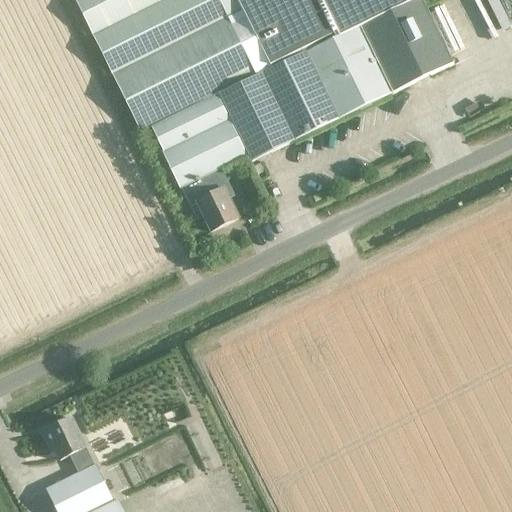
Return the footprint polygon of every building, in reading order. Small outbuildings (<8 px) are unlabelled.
[(74,0),(140,132),(151,127),(181,189),(181,188),(215,172),(246,157),(250,164),(453,66),(421,0),(74,0)] [(215,172),(181,188),(191,208),(197,204),(211,233),(238,220),(229,200),(215,172)] [(70,457),(86,449),(71,419),(45,432),(60,462),(70,457)] [(95,467),(86,449),(70,457),(79,475),(46,491),(56,511),(94,511),(113,502),(95,466),(95,467)] [(114,503),(113,502),(94,511),(124,511),(119,501),(114,503)]
